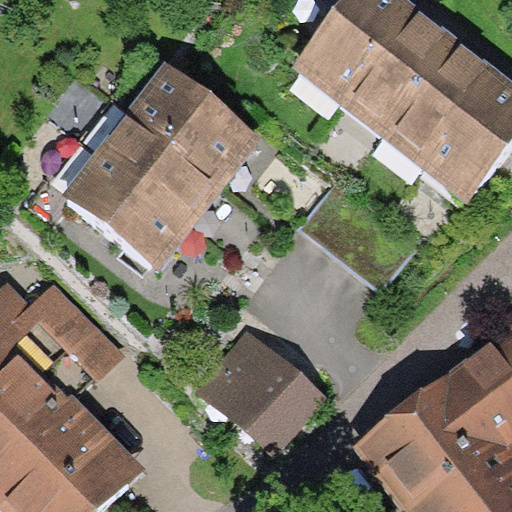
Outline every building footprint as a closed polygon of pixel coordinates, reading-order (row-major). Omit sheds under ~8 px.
[(406,3),(401,0),(350,0),(295,70),(467,205),(511,147),(511,86),(491,70),(428,21),(406,3)] [(264,146),(166,70),(62,200),(159,276),(180,249),(205,219),(239,177),(264,146)] [(419,246),(338,183),(301,230),(382,293),(419,246)] [(32,308),(11,286),(0,297),(0,508),(3,511),(103,511),(146,471),(75,399),(94,381),(99,386),(127,359),(55,286),(32,308)] [(511,511),(511,332),(354,451),(399,511),(511,511)] [(329,405),(246,335),(194,396),(221,419),(277,466),(329,405)]
